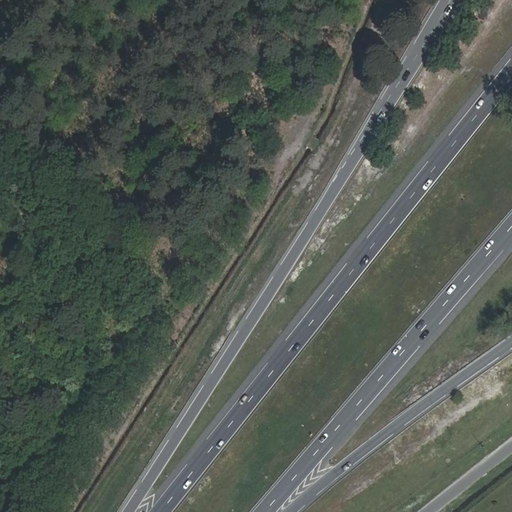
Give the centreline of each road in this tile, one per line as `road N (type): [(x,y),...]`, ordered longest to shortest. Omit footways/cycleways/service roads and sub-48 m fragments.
road 1 (motorway): [(511,74),(162,511)]
road 2 (motorway): [(361,148),(128,511)]
road 3 (motorway): [(266,511),(511,228)]
road 4 (motorway): [(291,511),(511,342)]
road 5 (motorway): [(458,0),(361,148)]
road 6 (motorway): [(445,0),(361,148)]
